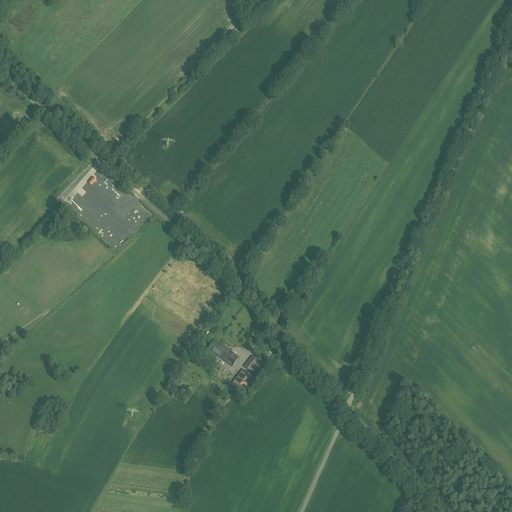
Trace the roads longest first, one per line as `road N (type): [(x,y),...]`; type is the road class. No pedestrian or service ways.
road 1 (unclassified): [(0,70),(236,282),(349,401)]
road 2 (unclassified): [(511,31),(349,401)]
road 3 (track): [(261,0),(102,165)]
road 4 (residential): [(349,401),(443,511)]
